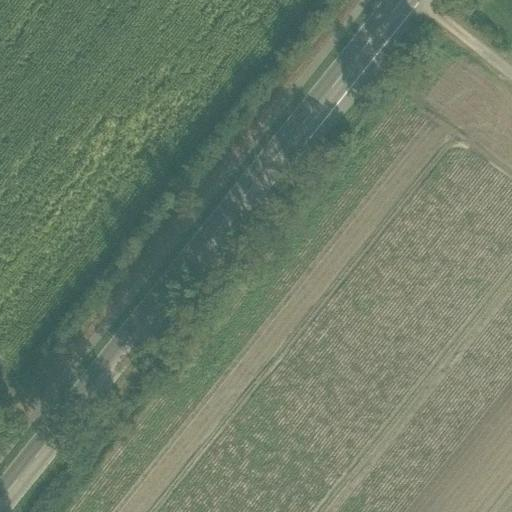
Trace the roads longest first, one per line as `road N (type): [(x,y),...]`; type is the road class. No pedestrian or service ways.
road 1 (primary): [(0,502),(401,0)]
road 2 (track): [(415,0),(511,76)]
